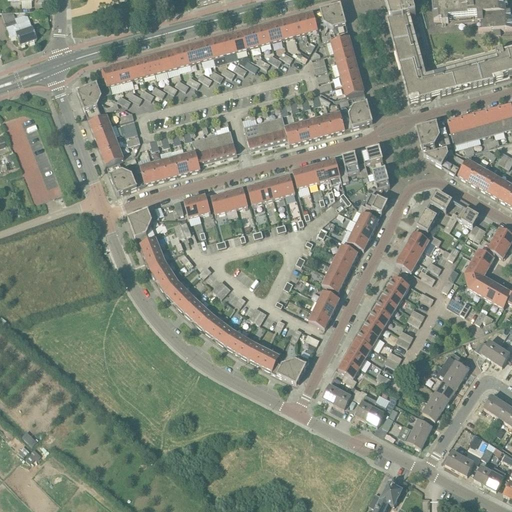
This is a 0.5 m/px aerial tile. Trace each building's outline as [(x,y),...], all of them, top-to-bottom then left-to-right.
[(408,0),(384,0),(389,16),(385,17),(410,108),(510,80),(509,77),(511,76),(511,52),(503,55),(502,52),(495,54),(497,60),(426,79),(410,21),(416,19),(414,12),(412,13),(408,0)] [(477,17),(508,15),(506,0),(439,0),(431,1),(433,22),(440,22),(440,25),(447,25),(448,20),(477,17)] [(335,40),(348,36),(341,8),(314,16),(318,32),(321,31),(320,28),(324,27),(333,32),(335,40)] [(17,25),(13,14),(1,14),(7,29),(6,29),(10,40),(16,38),(20,49),(37,44),(32,30),(29,21),(17,25)] [(511,27),(511,14),(508,15),(477,17),(478,34),(493,33),(493,37),(500,37),(500,32),(511,31),(511,27)] [(318,33),(318,32),(314,16),(300,19),(305,37),(318,33)] [(305,37),(300,19),(289,23),(293,40),(305,37)] [(282,43),(293,40),(289,23),(277,26),(282,43)] [(270,46),(282,43),(277,26),(265,29),(270,46)] [(258,49),(270,46),(265,29),(254,32),(258,49)] [(258,49),(254,32),(243,35),(242,35),(247,53),(247,52),(258,49)] [(247,53),(242,35),(231,38),(235,56),(247,53)] [(224,59),(235,56),(231,38),(219,41),(224,59)] [(350,43),(349,40),(349,39),(331,44),(334,55),(352,51),(350,43)] [(212,62),(224,59),(219,41),(207,45),(212,62)] [(201,65),(212,62),(207,45),(196,48),(201,65)] [(311,55),(315,48),(310,45),(306,52),(311,55)] [(189,68),(201,65),(196,48),(184,51),(189,68)] [(178,71),(189,68),(184,51),(173,54),(173,53),(173,54),(178,72),(178,71)] [(353,54),(352,51),(334,55),(337,67),(355,62),(353,54)] [(177,72),(178,72),(173,54),(172,54),(161,57),(166,74),(177,71),(177,72)] [(290,66),(293,61),(283,54),(279,60),(290,66)] [(292,54),(290,56),(294,59),(300,62),(302,60),(301,60),(303,57),(299,54),(297,58),(292,54)] [(227,60),(229,65),(240,61),(238,56),(227,60)] [(154,78),(166,74),(161,57),(150,60),(154,78)] [(278,69),(281,64),(271,58),(268,63),(278,69)] [(143,81),(154,78),(150,60),(138,63),(143,81)] [(248,64),(243,61),(239,66),(245,70),(248,64)] [(256,66),(267,73),(270,67),(259,61),(256,66)] [(314,71),(326,68),(324,62),(312,65),(314,71)] [(356,65),(355,62),(337,67),(340,78),(358,73),(356,65)] [(131,84),(143,81),(138,63),(126,67),(131,84)] [(245,70),(255,75),(258,70),(248,64),(245,70)] [(133,91),(131,84),(126,67),(115,70),(120,87),(122,94),(133,91)] [(244,79),(247,73),(236,67),(233,73),(244,79)] [(326,68),(314,71),(316,77),(327,74),(326,68)] [(110,90),(120,87),(115,70),(104,73),(102,73),(103,75),(105,85),(108,84),(110,90)] [(232,82),(235,76),(225,70),(222,76),(232,82)] [(359,76),(358,73),(340,78),(343,89),(361,84),(359,76)] [(220,85),(224,80),(213,74),(210,79),(220,85)] [(209,88),(212,83),(202,77),(198,82),(209,88)] [(318,86),(328,83),(330,83),(328,77),(317,80),(318,86)] [(187,85),(197,91),(201,86),(190,80),(187,85)] [(175,88),(186,94),(189,89),(178,83),(175,88)] [(108,84),(105,85),(78,95),(88,122),(101,117),(98,110),(102,100),(111,97),(110,90),(108,84)] [(362,87),(361,84),(343,89),(346,100),(364,95),(362,87)] [(321,95),(330,92),(332,92),(331,85),(319,89),(321,95)] [(174,98),(177,92),(167,86),(164,92),(174,98)] [(163,101),(166,95),(155,89),(152,95),(163,101)] [(151,104),(154,98),(144,92),(140,98),(151,104)] [(139,107),(142,102),(132,95),(129,101),(139,107)] [(345,134),(352,132),(373,126),(365,98),(352,102),(354,109),(349,119),(345,120),(343,115),(341,116),(345,134)] [(128,110),(131,105),(121,99),(117,104),(128,110)] [(497,109),(498,110),(504,134),(511,132),(511,110),(511,106),(502,109),(502,110),(499,111),(498,109),(497,109)] [(492,138),(504,134),(498,110),(489,112),(490,114),(486,115),(486,112),(485,113),(492,138)] [(479,141),(492,138),(485,113),(477,115),(477,117),(474,118),(473,116),(472,116),(472,117),(479,141)] [(345,134),(341,116),(340,115),(329,118),(334,137),(342,135),(345,134)] [(122,125),(124,125),(134,122),(132,116),(120,119),(122,125)] [(466,145),(479,141),(472,117),(464,119),(465,120),(461,121),(461,119),(460,119),(460,120),(466,145)] [(95,136),(111,129),(107,118),(89,125),(93,133),(94,133),(95,136)] [(334,137),(329,118),(318,121),(323,140),(331,138),(334,137)] [(285,130),(283,120),(270,123),(276,148),(285,146),(285,144),(288,143),(285,130)] [(454,148),(466,145),(460,120),(452,122),(452,124),(449,125),(448,123),(447,123),(454,148)] [(323,140),(318,121),(307,124),(312,143),(320,141),(323,140)] [(276,148),(270,123),(257,127),(264,151),(272,149),(272,147),(275,146),(276,148)] [(312,143),(307,124),(296,127),(301,146),(309,143),(312,143)] [(418,137),(422,152),(424,160),(437,156),(437,155),(435,148),(438,144),(440,139),(448,137),(444,124),(437,126),(422,130),(416,132),(418,137)] [(125,136),(136,132),(134,125),(123,128),(125,136)] [(263,151),(264,151),(257,127),(244,130),(251,155),(260,152),(259,151),(263,150),(263,151)] [(301,146),(296,127),(285,130),(288,143),(290,149),(298,146),(301,146)] [(98,147),(116,140),(111,129),(95,136),(96,139),(95,139),(98,147)] [(136,132),(125,136),(126,140),(138,137),(136,132)] [(218,137),(224,162),(225,162),(224,160),(228,159),(228,161),(237,159),(231,134),(218,137)] [(216,164),(224,162),(218,137),(205,141),(212,165),(212,164),(215,163),(216,164)] [(104,157),(120,151),(116,140),(98,147),(101,154),(102,154),(104,157)] [(129,149),(131,149),(140,146),(139,140),(127,143),(129,149)] [(203,168),(212,165),(205,141),(192,144),(195,155),(199,167),(203,166),(203,168)] [(105,160),(103,161),(106,169),(124,162),(120,151),(104,157),(105,160)] [(366,168),(383,163),(379,151),(362,155),(365,165),(358,167),(360,175),(361,179),(368,177),(366,168)] [(442,170),(446,163),(448,158),(453,156),(452,151),(437,155),(437,156),(424,160),(428,162),(442,170)] [(201,173),(199,167),(195,155),(185,157),(190,176),(189,174),(192,173),(192,175),(201,173)] [(503,169),(509,159),(504,156),(498,166),(503,169)] [(182,178),(190,176),(185,157),(173,161),(178,179),(179,179),(178,177),(181,176),(182,178)] [(348,178),(360,175),(358,167),(355,157),(343,161),(345,170),(339,172),(340,180),(342,185),(349,183),(348,178)] [(511,160),(509,159),(503,169),(509,172),(511,166),(511,160)] [(171,181),(178,179),(173,161),(162,164),(167,182),(168,182),(167,180),(170,179),(171,181)] [(340,180),(339,172),(336,162),(335,163),(325,165),(330,183),(340,180)] [(469,183),(478,168),(467,162),(458,179),(465,183),(466,182),(469,183)] [(446,163),(442,170),(455,177),(459,171),(446,163)] [(159,184),(167,182),(162,164),(151,167),(156,185),(157,185),(156,183),(159,182),(159,184)] [(330,183),(325,165),(324,165),(324,166),(315,168),(314,168),(319,186),(330,183)] [(107,171),(118,198),(145,188),(141,175),(140,170),(137,171),(139,176),(132,178),(123,174),(120,167),(107,171)] [(148,187),(156,185),(151,167),(140,170),(141,175),(145,188),(146,188),(145,186),(148,185),(148,187)] [(319,186),(314,168),(314,169),(304,171),(308,189),(319,186)] [(478,191),(487,174),(478,168),(469,183),(472,185),(471,186),(478,190),(477,191),(478,191)] [(308,189),(304,171),(303,171),(293,174),(297,192),(298,192),(308,189)] [(372,198),(379,201),(383,192),(390,190),(385,173),(373,176),(377,191),(375,192),(370,189),(367,196),(372,198)] [(489,195),(497,180),(487,174),(478,191),(485,195),(486,193),(489,195)] [(279,182),(284,200),(294,197),(295,197),(290,179),(280,182),(279,182)] [(497,202),(507,185),(497,180),(489,195),(491,196),(491,198),(497,202)] [(284,200),(279,182),(269,185),(274,203),(284,200)] [(274,203),(269,185),(268,185),(269,185),(259,188),(258,188),(263,205),(274,203)] [(508,206),(511,199),(511,188),(507,185),(497,202),(498,202),(505,206),(505,205),(508,206)] [(263,205),(258,188),(248,191),(247,191),(252,209),(253,208),(263,205)] [(237,212),(247,210),(248,210),(244,192),(243,192),(233,195),(232,195),(237,212)] [(237,212),(232,195),(222,198),(227,215),(237,212)] [(447,203),(448,202),(437,195),(426,214),(436,219),(440,212),(446,216),(452,206),(447,203)] [(200,218),(210,216),(211,216),(206,198),(205,198),(195,201),(200,218)] [(227,215),(222,198),(221,198),(222,198),(212,201),(212,200),(211,201),(216,219),(217,218),(216,218),(227,215)] [(379,201),(372,198),(366,209),(362,207),(358,214),(362,216),(370,219),(373,213),(382,217),(388,206),(379,201)] [(184,204),(189,222),(190,221),(200,218),(195,201),(185,204),(184,204)] [(181,205),(174,206),(178,219),(184,217),(181,205)] [(15,210),(7,213),(9,218),(17,215),(15,210)] [(128,222),(150,231),(153,225),(159,222),(155,211),(128,222)] [(479,220),(468,213),(467,215),(462,212),(459,218),(453,215),(447,226),(453,229),(457,222),(473,231),(475,228),(479,220)] [(436,219),(426,214),(417,230),(428,236),(437,220),(436,219)] [(379,224),(370,219),(362,216),(358,226),(374,234),(374,233),(378,224),(379,224)] [(150,231),(128,222),(139,249),(141,248),(149,243),(147,238),(150,231)] [(186,225),(181,227),(185,239),(191,237),(186,225)] [(358,226),(353,236),(369,244),(369,243),(374,234),(358,226)] [(453,229),(447,226),(444,232),(450,235),(453,229)] [(181,227),(175,230),(179,242),(185,239),(181,227)] [(474,242),(480,231),(475,228),(473,231),(468,238),(474,242)] [(474,242),(480,245),(486,234),(480,231),(474,242)] [(493,242),(509,251),(511,247),(511,238),(499,231),(493,242)] [(427,243),(414,235),(408,245),(424,255),(430,244),(427,243)] [(369,244),(353,236),(348,245),(347,246),(364,254),(364,253),(369,244)] [(433,239),(430,237),(427,243),(430,244),(436,248),(438,249),(441,243),(433,239)] [(156,241),(149,243),(141,248),(141,249),(140,250),(143,255),(144,255),(145,259),(145,260),(161,253),(156,242),(157,242),(156,241)] [(507,256),(509,251),(493,242),(485,256),(494,261),(496,258),(503,262),(504,261),(505,261),(508,256),(507,256)] [(424,255),(408,245),(402,256),(418,265),(424,255)] [(337,258),(353,266),(358,257),(358,256),(342,248),(341,249),(342,249),(337,258)] [(453,264),(459,253),(454,250),(450,256),(448,261),(453,264)] [(149,270),(151,273),(165,264),(165,263),(161,254),(161,253),(145,260),(147,264),(146,264),(148,270),(149,270)] [(448,261),(450,256),(446,253),(442,258),(448,261)] [(494,261),(485,256),(479,253),(472,264),(488,273),(494,262),(494,261)] [(412,276),(418,265),(402,256),(396,267),(412,276)] [(189,263),(185,258),(181,261),(185,266),(189,263)] [(353,267),(353,266),(337,258),(332,268),(348,276),(349,276),(348,276),(353,267)] [(174,260),(168,263),(174,274),(179,271),(174,260)] [(189,263),(185,266),(189,271),(193,268),(189,263)] [(158,284),(172,275),(172,274),(165,264),(151,273),(150,273),(151,274),(152,275),(151,275),(154,280),(155,280),(158,284)] [(484,280),(488,273),(472,264),(465,277),(467,285),(484,280)] [(430,265),(427,270),(438,277),(442,271),(430,265)] [(348,277),(348,276),(332,268),(327,278),(343,286),(344,286),(343,286),(348,276),(348,277)] [(208,278),(212,274),(207,270),(203,273),(208,278)] [(204,281),(208,278),(203,273),(200,276),(204,281)] [(166,296),(178,285),(179,284),(178,284),(172,275),(158,284),(161,288),(160,289),(163,294),(164,293),(166,296)] [(432,288),(435,282),(424,276),(421,281),(432,288)] [(343,286),(327,278),(322,287),(322,288),(338,296),(339,295),(338,295),(343,286)] [(388,290),(404,300),(410,289),(394,280),(391,284),(388,289),(388,290)] [(482,299),(491,284),(484,280),(467,285),(469,292),(482,299)] [(447,296),(452,288),(453,285),(448,282),(442,293),(447,296)] [(226,288),(221,284),(212,293),(217,297),(226,288)] [(493,305),(502,290),(491,284),(482,299),(493,305)] [(178,285),(166,296),(166,297),(166,296),(167,297),(167,298),(171,303),(172,302),(175,305),(187,293),(178,285)] [(231,292),(226,288),(217,297),(222,302),(231,292)] [(398,310),(404,300),(388,290),(385,295),(385,294),(382,299),(382,300),(398,310)] [(506,305),(511,296),(502,290),(493,305),(503,311),(506,305)] [(188,294),(187,293),(175,305),(175,306),(176,306),(179,309),(178,310),(182,314),(183,313),(184,315),(185,315),(196,302),(187,294),(188,294)] [(335,312),(339,303),(340,303),(340,302),(323,294),(323,295),(318,305),(335,312)] [(431,308),(434,302),(422,296),(419,301),(431,308)] [(243,307),(246,303),(240,299),(237,303),(243,307)] [(391,320),(398,310),(382,300),(379,305),(378,305),(375,310),(376,310),(376,311),(391,320)] [(194,324),(206,311),(205,311),(196,303),(196,302),(185,315),(186,316),(185,317),(190,321),(191,320),(194,323),(194,324)] [(243,307),(237,303),(234,307),(240,311),(243,307)] [(447,309),(459,316),(463,310),(450,303),(447,309)] [(330,322),(335,313),(335,312),(318,305),(314,314),(330,322)] [(465,319),(471,309),(471,308),(465,305),(459,316),(465,319)] [(256,322),(261,314),(256,310),(250,319),(256,322)] [(194,324),(198,327),(197,328),(202,332),(202,331),(204,333),(215,319),(214,319),(206,312),(206,311),(194,324)] [(385,331),(391,320),(376,311),(373,315),(372,315),(369,320),(370,320),(369,321),(385,331)] [(410,318),(421,325),(425,318),(413,312),(410,318)] [(267,317),(261,314),(256,322),(262,326),(267,317)] [(314,314),(309,324),(308,324),(325,332),(330,323),(330,322),(314,314)] [(482,324),(486,317),(481,314),(474,325),(480,328),(482,324)] [(486,317),(482,324),(485,326),(492,323),(493,321),(486,317)] [(419,330),(421,325),(410,318),(407,324),(419,330)] [(204,333),(205,333),(206,334),(205,335),(210,339),(211,338),(215,340),(214,341),(215,341),(225,327),(215,320),(215,319),(204,333)] [(379,341),(385,331),(369,321),(367,325),(366,325),(363,330),(364,330),(363,331),(379,341)] [(215,341),(219,344),(218,344),(223,348),(224,347),(226,349),(235,334),(234,334),(225,327),(215,341)] [(302,334),(296,331),(290,343),(296,346),(302,334)] [(372,351),(379,341),(363,331),(360,336),(360,335),(357,340),(357,341),(357,342),(372,351)] [(237,356),(246,341),(245,341),(235,335),(235,334),(226,349),(228,350),(227,351),(233,354),(233,353),(237,355),(237,356)] [(399,339),(410,346),(413,340),(402,334),(399,339)] [(317,349),(320,343),(308,337),(305,343),(317,349)] [(407,351),(410,346),(399,339),(396,345),(407,351)] [(499,351),(500,351),(491,345),(493,341),(492,339),(487,347),(483,344),(479,346),(475,353),(481,357),(491,364),(499,351)] [(246,341),(237,356),(238,356),(241,358),(241,359),(246,362),(247,361),(249,362),(248,362),(249,362),(257,347),(256,347),(246,341)] [(366,362),(372,351),(357,342),(350,352),(366,362)] [(306,354),(311,356),(312,357),(315,349),(310,346),(306,354)] [(257,347),(249,362),(249,363),(249,362),(251,363),(250,364),(256,367),(256,366),(260,368),(268,353),(257,347)] [(499,351),(491,364),(502,371),(510,358),(500,351),(499,351)] [(360,372),(366,362),(350,352),(344,362),(360,372)] [(269,353),(268,353),(260,368),(261,368),(265,370),(264,371),(270,374),(270,373),(272,374),(277,365),(280,359),(279,358),(279,359),(269,353)] [(388,360),(399,367),(402,361),(390,355),(388,360)] [(442,371),(461,384),(468,373),(460,367),(463,362),(454,356),(446,358),(449,360),(442,371)] [(296,364),(289,366),(297,389),(310,363),(299,357),(296,364)] [(396,372),(399,367),(388,360),(384,366),(396,372)] [(354,382),(360,372),(344,362),(338,373),(346,377),(343,383),(353,389),(357,384),(354,382)] [(271,376),(297,389),(289,366),(282,368),(277,365),(272,374),(271,376)] [(455,394),(461,384),(442,371),(436,381),(442,385),(455,394)] [(387,388),(391,382),(379,376),(376,381),(387,388)] [(448,404),(455,394),(442,385),(435,396),(448,404)] [(333,408),(341,393),(330,387),(323,402),(333,408)] [(355,404),(360,394),(355,391),(351,399),(341,393),(333,408),(344,414),(351,402),(355,404)] [(366,424),(376,405),(375,405),(376,403),(366,398),(368,396),(362,393),(361,394),(360,394),(355,404),(361,407),(355,418),(366,424)] [(441,415),(448,404),(435,396),(428,406),(441,415)] [(376,405),(366,424),(377,430),(384,416),(383,415),(385,412),(390,415),(392,411),(396,405),(396,401),(391,398),(386,410),(376,405)] [(494,418),(502,406),(492,399),(484,412),(494,418)] [(435,425),(441,415),(428,406),(422,417),(435,425)] [(504,425),(511,412),(502,406),(494,418),(504,425)] [(392,411),(390,415),(387,420),(393,423),(398,414),(392,411)] [(388,434),(393,423),(387,420),(382,431),(388,434)] [(412,434),(427,442),(433,431),(418,423),(412,434)] [(427,442),(412,434),(403,430),(398,440),(408,445),(407,446),(413,449),(421,453),(427,442)] [(500,440),(504,434),(499,431),(495,437),(500,440)] [(33,448),(38,443),(28,434),(24,438),(33,448)] [(478,447),(481,441),(476,438),(473,444),(478,447)] [(35,452),(27,462),(33,467),(41,456),(35,452)] [(486,452),(481,461),(488,465),(493,455),(486,452)] [(456,472),(462,459),(452,454),(445,466),(456,472)] [(505,456),(498,471),(508,475),(511,467),(504,463),(507,456),(505,456)] [(462,459),(456,472),(467,478),(473,465),(462,459)] [(486,489),(493,475),(482,469),(475,483),(486,489)] [(493,475),(486,489),(497,494),(504,481),(506,476),(495,471),(493,475)] [(394,509),(403,493),(394,488),(389,485),(381,500),(375,497),(369,509),(375,511),(386,511),(389,507),(394,509)]
